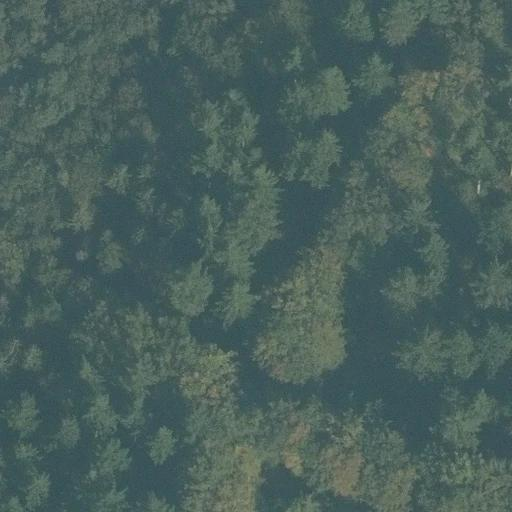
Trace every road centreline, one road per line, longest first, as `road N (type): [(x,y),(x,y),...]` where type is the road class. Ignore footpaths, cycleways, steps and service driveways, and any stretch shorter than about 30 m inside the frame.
road 1 (track): [(240,424),(277,386),(499,0)]
road 2 (track): [(0,230),(172,94)]
road 3 (track): [(172,94),(289,0)]
